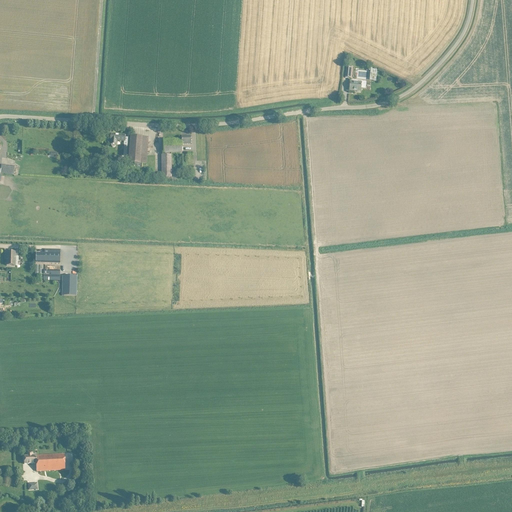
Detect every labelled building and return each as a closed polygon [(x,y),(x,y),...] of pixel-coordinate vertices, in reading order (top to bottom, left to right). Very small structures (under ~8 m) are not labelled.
[(361,92),(361,89),(366,89),(366,82),(362,82),(362,83),(351,82),(350,91),(361,92)] [(111,135),(110,140),(110,141),(110,145),(111,145),(111,146),(112,148),(114,148),(116,147),(116,145),(117,141),(124,142),(125,136),(111,135)] [(130,136),(130,141),(128,163),(135,163),(134,167),(142,168),(142,164),(146,164),(148,138),(130,136)] [(190,145),(190,142),(190,137),(179,137),(179,140),(163,141),(163,146),(163,154),(164,153),(164,155),(161,155),(161,178),(171,177),(171,153),(182,153),(182,145),(190,145)] [(180,157),(179,167),(180,167),(180,171),(194,171),(194,167),(185,167),(185,157),(180,157)] [(0,167),(0,173),(13,176),(14,167),(5,165),(5,166),(1,165),(1,168),(0,167)] [(35,263),(40,264),(60,264),(60,250),(44,250),(44,254),(36,254),(35,263)] [(15,253),(6,253),(5,257),(7,257),(6,266),(15,266),(15,253)] [(44,270),(44,274),(51,274),(51,275),(44,275),(44,277),(41,277),(41,280),(43,280),(43,281),(60,281),(60,271),(44,270)] [(62,276),(62,296),(76,296),(77,276),(62,276)] [(37,472),(42,472),(65,471),(65,455),(32,456),(32,453),(27,453),(27,456),(24,457),(24,465),(36,464),(37,472)]
